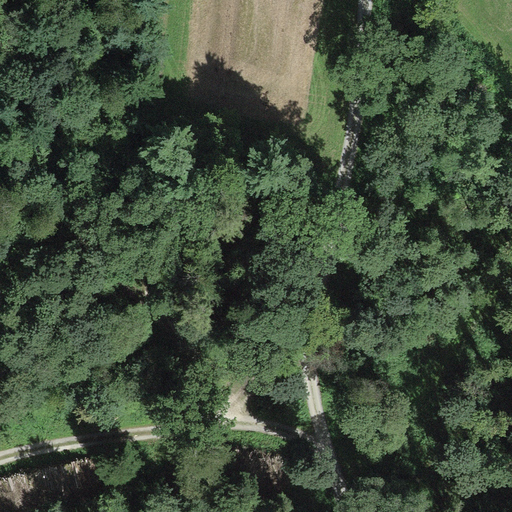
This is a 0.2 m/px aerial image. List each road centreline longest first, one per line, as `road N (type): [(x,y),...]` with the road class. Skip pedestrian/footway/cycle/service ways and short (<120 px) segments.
road 1 (track): [(369,0),(363,86),(312,326),(332,461)]
road 2 (track): [(0,457),(114,431),(228,423)]
road 3 (track): [(0,165),(152,312)]
road 4 (track): [(235,393),(228,423),(289,431),(332,461)]
